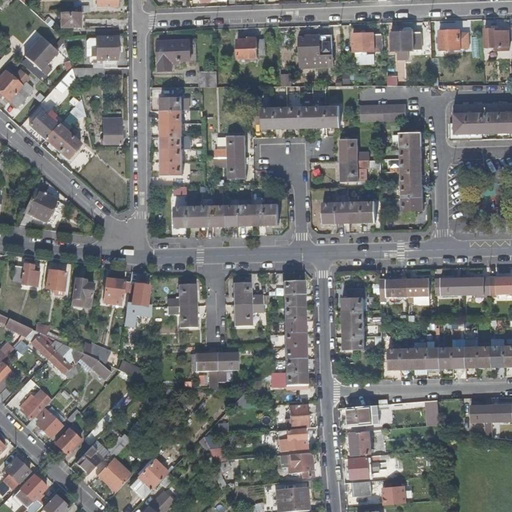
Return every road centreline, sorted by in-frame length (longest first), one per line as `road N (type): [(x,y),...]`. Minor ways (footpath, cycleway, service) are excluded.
road 1 (residential): [(140,21),(511,8)]
road 2 (residential): [(140,21),(141,257)]
road 3 (residential): [(141,257),(0,126)]
road 4 (residential): [(328,392),(511,387)]
road 5 (residential): [(141,257),(322,251)]
road 6 (residential): [(0,240),(141,257)]
road 7 (residential): [(328,392),(322,251)]
road 8 (residential): [(0,421),(94,511)]
road 9 (residential): [(322,251),(442,248)]
road 10 (residential): [(337,511),(328,392)]
